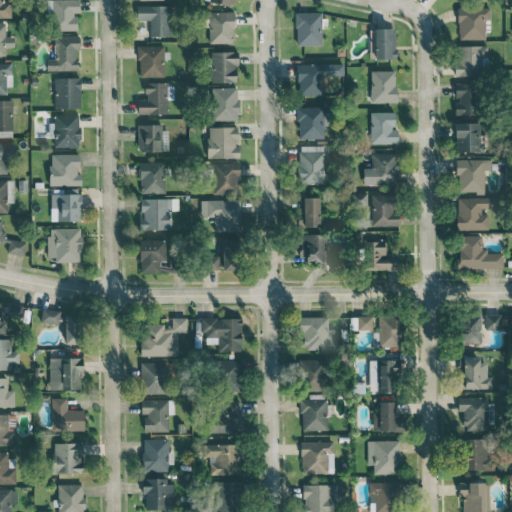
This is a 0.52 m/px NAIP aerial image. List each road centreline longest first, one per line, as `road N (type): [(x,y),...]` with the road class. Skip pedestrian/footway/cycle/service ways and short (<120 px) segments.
road 1 (residential): [(369,0),(414,10),(426,32),(428,511)]
road 2 (residential): [(0,275),(108,291),(511,291)]
road 3 (residential): [(107,0),(113,511)]
road 4 (residential): [(266,0),(268,511)]
